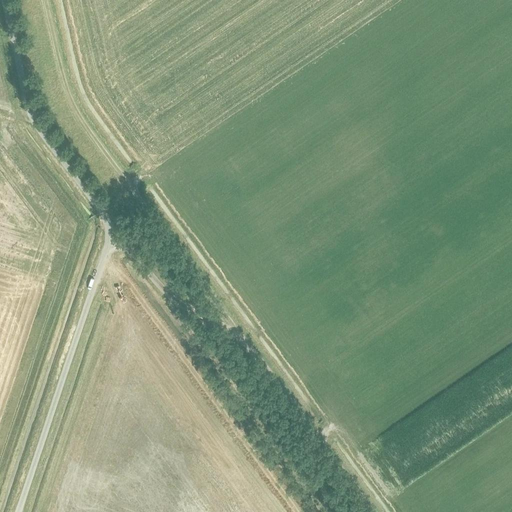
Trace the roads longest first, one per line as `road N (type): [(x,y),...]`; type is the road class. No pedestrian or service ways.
road 1 (unclassified): [(17,511),(109,230),(32,117),(3,0)]
road 2 (track): [(46,0),(77,114),(241,338)]
road 3 (track): [(241,338),(370,511)]
road 4 (track): [(108,241),(127,246),(180,305),(241,338)]
